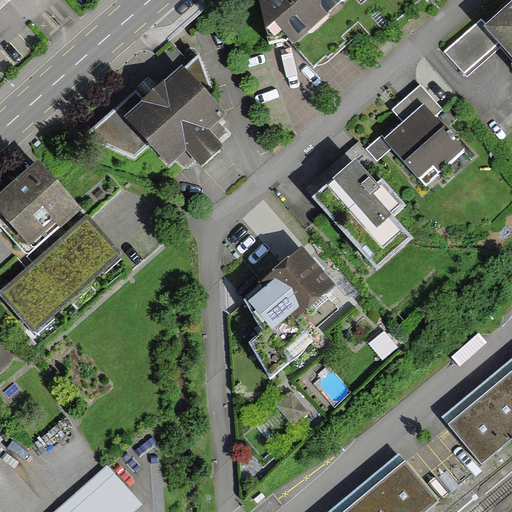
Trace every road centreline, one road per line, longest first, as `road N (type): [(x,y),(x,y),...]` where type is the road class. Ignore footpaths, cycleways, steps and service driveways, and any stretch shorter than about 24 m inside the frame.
road 1 (residential): [(208,218),(460,0)]
road 2 (residential): [(511,336),(302,511)]
road 3 (primary): [(154,0),(0,134)]
